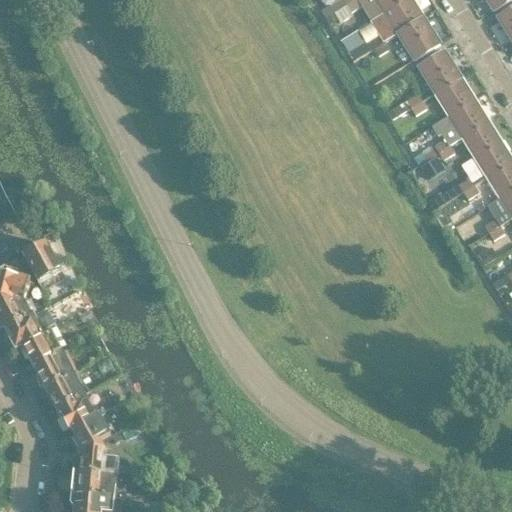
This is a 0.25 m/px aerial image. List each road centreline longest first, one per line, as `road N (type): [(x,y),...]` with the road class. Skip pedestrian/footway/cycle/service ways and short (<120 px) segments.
road 1 (tertiary): [(502,511),(358,452),(265,386),(209,310),(56,0)]
road 2 (residential): [(21,511),(28,433),(0,380)]
